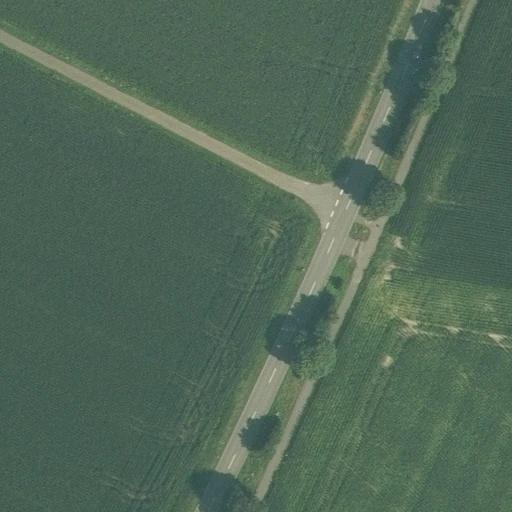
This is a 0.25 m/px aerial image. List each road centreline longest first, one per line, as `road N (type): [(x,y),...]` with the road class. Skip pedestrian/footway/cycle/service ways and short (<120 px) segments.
road 1 (unclassified): [(343,216),(0,32)]
road 2 (tertiary): [(343,216),(207,511)]
road 3 (tertiary): [(429,0),(343,216)]
